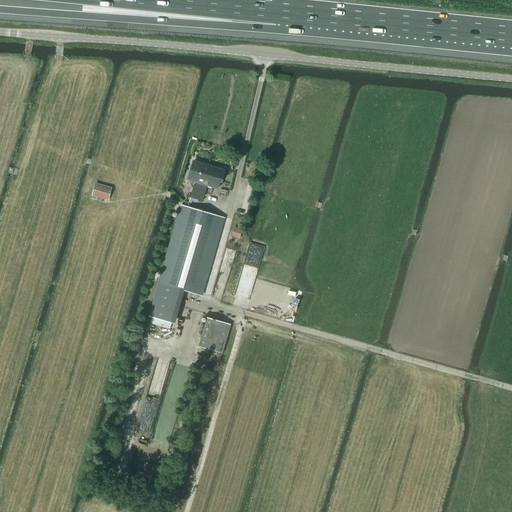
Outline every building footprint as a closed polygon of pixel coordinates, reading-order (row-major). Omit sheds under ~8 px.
[(221,182),(224,171),(193,162),(187,180),(196,183),(195,186),(193,186),(189,198),(202,202),(207,186),(217,189),(219,181),(221,182)] [(107,200),(111,188),(95,184),(92,196),(107,200)] [(180,206),(158,283),(181,290),(201,296),(224,219),(180,206)] [(235,229),(233,237),(239,239),(241,231),(235,229)] [(221,353),(230,325),(206,318),(198,347),(221,353)]
